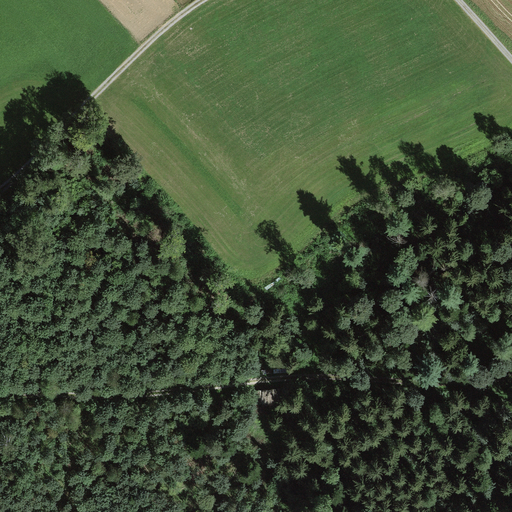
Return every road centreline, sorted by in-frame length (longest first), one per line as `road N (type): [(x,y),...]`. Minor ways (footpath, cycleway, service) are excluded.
road 1 (track): [(0,391),(121,395),(316,374),(446,391),(511,380)]
road 2 (track): [(0,171),(201,0)]
